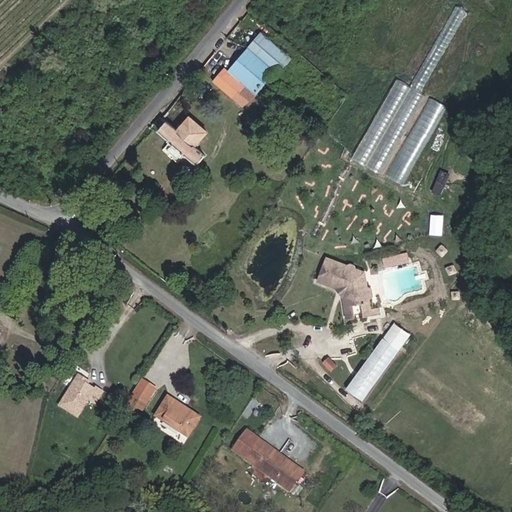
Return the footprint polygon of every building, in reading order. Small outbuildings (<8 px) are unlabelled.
[(269,78),(270,79),(275,72),(279,74),(291,59),(261,32),(248,48),(249,49),(228,72),(255,95),(269,78)] [(242,107),(255,95),(228,72),(224,68),(212,81),(242,107)] [(394,78),(354,159),(384,174),(423,93),(394,78)] [(430,97),(389,176),(403,183),(444,105),(430,97)] [(206,156),(195,146),(208,132),(190,116),(177,131),(167,122),(158,131),(168,140),(168,141),(171,144),(167,150),(178,159),(182,154),(185,156),(186,156),(197,166),(206,156)] [(441,194),(449,172),(440,169),(432,191),(441,194)] [(58,200),(63,192),(58,189),(53,198),(58,200)] [(430,234),(443,235),(444,214),(431,214),(430,234)] [(385,268),(411,261),(408,251),(383,258),(385,268)] [(341,266),(321,259),(313,281),(331,288),(336,287),(340,291),(338,297),(343,321),(351,319),(348,307),(357,305),(359,317),(376,314),(375,307),(365,309),(364,301),(367,298),(366,291),(362,289),(359,273),(349,269),(348,265),(344,264),(341,266)] [(340,291),(336,287),(331,288),(338,297),(340,291)] [(362,402),(398,350),(409,334),(391,322),(344,389),(362,402)] [(326,374),(331,368),(324,363),(320,369),(326,374)] [(80,417),(90,400),(97,403),(104,391),(98,386),(96,389),(87,383),(88,380),(80,374),(61,405),(80,417)] [(134,396),(147,404),(156,390),(143,382),(134,396)] [(142,411),(147,404),(134,396),(125,410),(131,414),(136,407),(142,411)] [(188,438),(201,419),(169,398),(156,417),(188,438)] [(287,463),(260,443),(257,446),(244,437),(233,451),(254,466),(259,458),(266,463),(261,471),(289,492),(304,473),(288,461),(287,463)]
